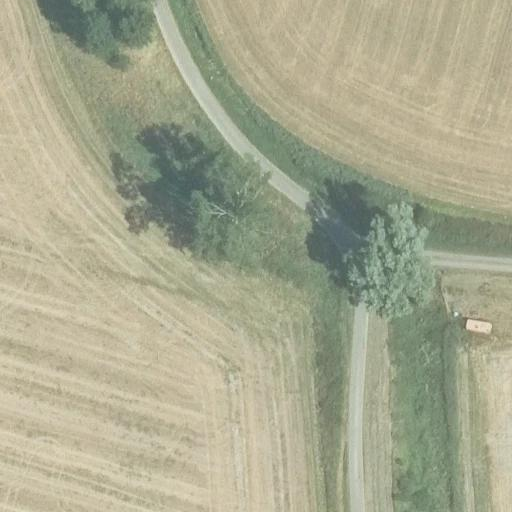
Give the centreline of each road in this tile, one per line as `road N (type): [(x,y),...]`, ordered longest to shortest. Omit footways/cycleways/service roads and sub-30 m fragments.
road 1 (unclassified): [(356,511),(364,257),(229,137),(176,43),(166,0)]
road 2 (track): [(511,266),(364,257)]
